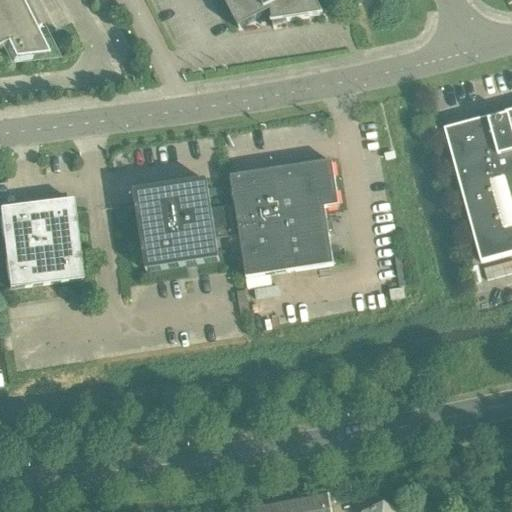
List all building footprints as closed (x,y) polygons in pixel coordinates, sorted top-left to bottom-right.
[(0,0),(0,51),(4,50),(12,65),(30,63),(19,42),(39,32),(22,0),(0,0)] [(265,25),(323,17),(313,0),(222,0),(238,30),(263,18),(265,25)] [(511,113),(444,131),(481,264),(511,255),(511,113)] [(386,162),(396,159),(394,153),(384,156),(386,162)] [(325,210),(339,208),(332,164),(230,179),(235,208),(223,209),(227,238),(240,236),(285,230),(283,215),(302,212),(304,227),(327,223),(325,210)] [(223,209),(210,211),(206,183),(133,194),(145,274),(218,263),(215,240),(227,238),(223,209)] [(0,234),(7,291),(80,282),(70,202),(0,210),(0,234)] [(334,267),(327,223),(304,227),(302,212),(283,215),(285,230),(240,236),(246,280),(334,267)] [(256,511),(331,511),(328,496),(257,510),(256,511)]
